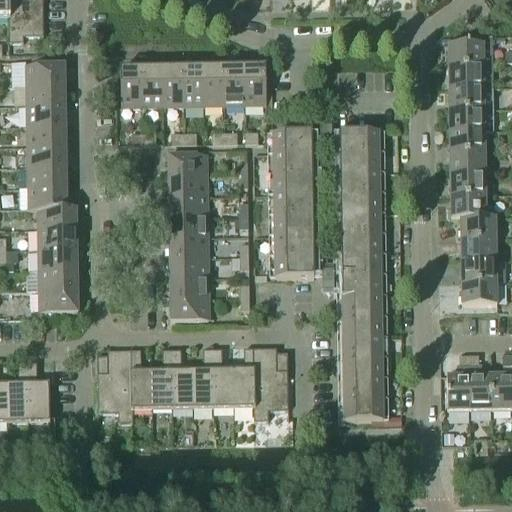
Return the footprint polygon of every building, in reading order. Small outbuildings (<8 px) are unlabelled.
[(9,0),(0,0),(0,21),(8,22),(8,35),(10,35),(9,0)] [(42,0),(9,0),(10,35),(8,35),(8,48),(23,48),(23,42),(43,42),(42,0)] [(447,49),(448,72),(491,72),(491,42),(474,42),(474,49),(469,49),(469,47),(466,47),(466,49),(447,49)] [(25,70),(26,92),(64,91),(64,70),(25,70)] [(265,72),(243,73),(244,111),(266,111),(265,72)] [(448,72),(448,93),(483,93),(491,93),(491,72),(448,72)] [(182,73),(162,74),(162,113),(183,112),(182,73)] [(202,73),(182,73),(183,112),(203,112),(202,73)] [(223,73),(202,73),(203,112),(224,112),(223,73)] [(243,73),(223,73),(224,112),(244,111),(243,73)] [(142,113),(141,74),(120,74),(120,113),(142,113)] [(162,74),(141,74),(142,113),(162,113),(162,74)] [(26,92),(26,112),(65,111),(64,91),(26,92)] [(448,93),(448,115),(484,115),(483,93),(448,93)] [(26,112),(26,132),(65,132),(65,111),(26,112)] [(448,115),(449,137),(484,136),(484,115),(448,115)] [(331,125),(319,126),(319,145),(331,145),(331,125)] [(26,132),(26,153),(65,152),(65,132),(26,132)] [(449,137),(449,158),(484,158),(484,136),(449,137)] [(378,137),(339,137),(343,426),(382,426),(378,137)] [(224,150),(224,138),(212,138),(212,150),(224,150)] [(237,138),(224,138),(224,150),(237,150),(237,138)] [(245,138),(245,150),(258,149),(258,138),(245,138)] [(311,138),(272,139),(274,284),(313,283),(311,138)] [(143,151),(142,139),(130,139),(130,151),(143,151)] [(155,139),(142,139),(143,151),(155,151),(155,139)] [(184,150),(183,139),(171,139),(171,151),(184,150)] [(196,139),(183,139),(184,150),(196,150),(196,139)] [(26,153),(27,173),(66,173),(65,152),(26,153)] [(449,158),(449,180),(484,180),(484,158),(449,158)] [(167,161),(167,182),(206,182),(206,160),(167,161)] [(238,169),(238,182),(247,181),(247,169),(238,169)] [(27,173),(27,194),(66,193),(66,173),(27,173)] [(449,180),(450,201),(485,201),(484,180),(449,180)] [(247,181),(238,182),(238,194),(247,194),(247,181)] [(167,182),(168,203),(207,202),(206,182),(167,182)] [(27,215),(37,215),(37,214),(66,214),(66,193),(27,194),(19,194),(19,214),(27,214),(27,215)] [(450,224),(460,224),(460,223),(485,223),(485,222),(485,201),(450,201),(450,224)] [(168,203),(168,223),(207,223),(207,202),(168,203)] [(238,210),(238,222),(247,222),(247,209),(238,210)] [(37,215),(37,235),(76,235),(76,213),(66,214),(37,214),(37,215)] [(247,222),(238,222),(239,235),(247,235),(247,222)] [(460,224),(460,245),(495,245),(495,222),(485,222),(485,223),(460,223),(460,224)] [(168,223),(168,244),(207,243),(207,223),(168,223)] [(37,235),(37,256),(76,255),(76,235),(37,235)] [(168,244),(168,264),(207,263),(207,243),(168,244)] [(460,245),(460,267),(495,266),(495,245),(460,245)] [(239,262),(239,263),(248,263),(248,250),(231,250),(231,262),(239,262)] [(37,256),(38,276),(77,276),(76,255),(37,256)] [(5,256),(0,256),(0,277),(14,277),(14,269),(6,269),(5,256)] [(168,264),(169,285),(208,284),(207,263),(168,264)] [(248,263),(239,263),(233,263),(233,267),(239,267),(239,275),(248,275),(248,263)] [(460,267),(461,288),(496,288),(504,288),(503,266),(495,266),(460,267)] [(333,270),(321,270),(321,296),(333,295),(333,270)] [(38,276),(38,297),(77,296),(77,276),(38,276)] [(169,285),(169,305),(208,304),(208,284),(169,285)] [(496,288),(461,288),(461,311),(496,310),(496,288)] [(239,291),(240,304),(248,303),(248,291),(239,291)] [(77,296),(38,297),(38,318),(77,318),(77,296)] [(248,303),(240,304),(240,316),(249,316),(248,303)] [(208,304),(169,305),(169,326),(208,326),(208,304)] [(276,354),(253,355),(255,413),(253,413),(253,427),(268,426),(267,416),(287,416),(287,426),(288,426),(286,359),(276,359),(276,354)] [(202,375),(191,375),(192,414),(213,414),(212,355),(202,355),(202,375)] [(221,355),(212,355),(213,414),(233,413),(232,375),(221,375),(221,355)] [(243,374),(232,375),(233,413),(253,413),(255,413),(253,355),(243,355),(243,374)] [(140,356),(129,357),(130,415),(132,415),(152,414),(151,376),(140,376),(140,356)] [(161,376),(151,376),(152,414),(172,414),(171,356),(161,356),(161,376)] [(180,356),(171,356),(172,414),(192,414),(191,375),(181,375),(180,356)] [(130,415),(129,357),(107,357),(107,362),(96,362),(97,429),(98,429),(98,419),(117,418),(118,428),(132,428),(132,415),(130,415)] [(502,380),(490,380),(491,416),(511,415),(511,406),(511,360),(502,360),(502,380)] [(469,416),(468,361),(459,361),(459,371),(456,371),(456,381),(446,381),(446,416),(469,416)] [(478,361),(468,361),(469,416),(491,416),(490,380),(481,380),(480,371),(478,371),(478,361)] [(36,368),(26,369),(28,427),(49,427),(48,388),(36,388),(36,368)] [(17,388),(6,388),(7,427),(28,427),(26,369),(17,369),(17,388)]
